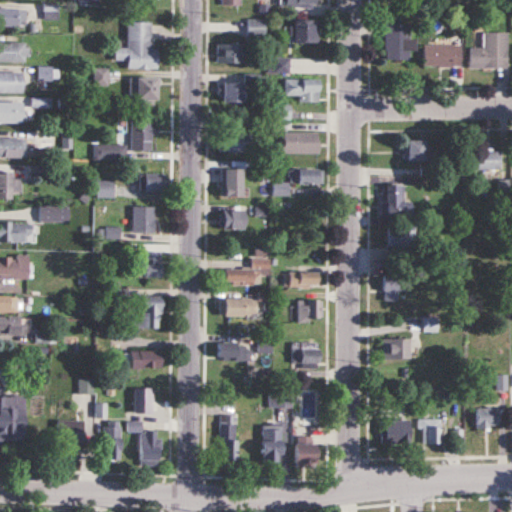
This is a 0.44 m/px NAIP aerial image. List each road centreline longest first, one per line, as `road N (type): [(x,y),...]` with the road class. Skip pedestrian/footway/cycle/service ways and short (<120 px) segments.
road 1 (residential): [(184,511),(189,0)]
road 2 (residential): [(351,487),(350,0)]
road 3 (residential): [(415,477),(303,496),(0,487)]
road 4 (residential): [(511,105),(350,107)]
